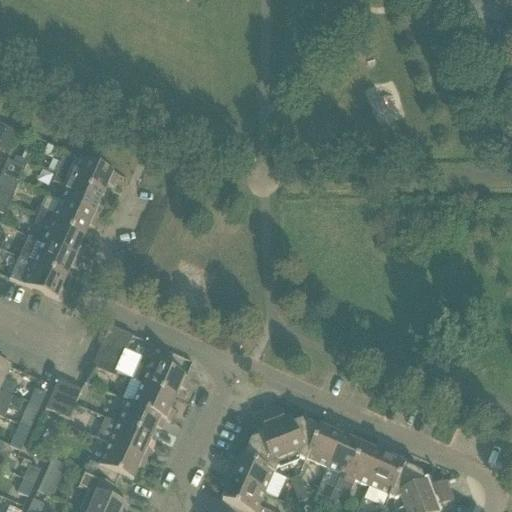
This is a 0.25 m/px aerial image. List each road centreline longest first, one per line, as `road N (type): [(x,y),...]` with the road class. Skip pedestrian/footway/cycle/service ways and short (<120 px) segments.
road 1 (residential): [(491,511),(499,491),(491,476),(231,364)]
road 2 (residential): [(163,511),(231,364)]
road 3 (residential): [(231,364),(122,315),(85,316)]
road 4 (residential): [(85,316),(135,192)]
